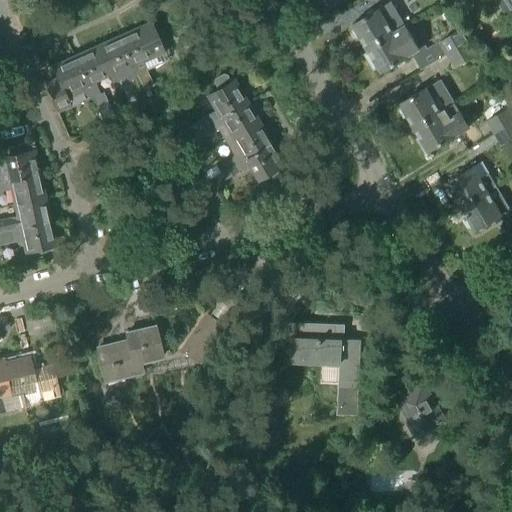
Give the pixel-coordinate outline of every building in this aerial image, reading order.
[(511,0),(497,0),(497,1),(506,15),(511,11),(511,0)] [(368,49),(394,33),(406,26),(392,2),(353,25),(355,28),(352,31),(357,39),(361,38),(368,49)] [(369,51),(365,54),(374,70),(379,68),(382,73),(408,57),(420,50),(406,26),(394,33),(368,49),(369,51)] [(140,90),(148,86),(137,61),(152,54),(141,28),(119,38),(135,76),(134,77),(140,90)] [(446,55),(470,41),(462,29),(439,43),(446,55)] [(128,79),(134,77),(135,76),(119,38),(97,48),(108,73),(107,74),(112,85),(128,78),(128,79)] [(454,68),(478,54),(470,41),(446,55),(446,56),(426,68),(432,79),(452,66),(454,68)] [(98,114),(107,110),(93,80),(107,74),(108,73),(97,48),(75,58),(92,96),(90,96),(98,114)] [(92,96),(75,58),(53,68),(58,79),(45,85),(57,112),(71,106),(65,93),(79,86),(85,99),(90,96),(92,96)] [(207,95),(204,97),(217,118),(244,101),(231,80),(207,95)] [(456,103),(442,80),(427,88),(401,104),(403,107),(400,110),(405,118),(408,117),(415,127),(456,103)] [(511,95),(509,90),(501,94),(509,106),(511,104),(511,95)] [(162,93),(152,97),(157,110),(167,106),(162,93)] [(143,120),(152,116),(144,97),(135,101),(143,120)] [(212,129),(216,127),(225,141),(256,122),(244,101),(217,118),(208,123),(209,124),(212,129)] [(429,152),(470,127),(456,103),(415,127),(421,138),(418,141),(426,153),(429,151),(429,152)] [(493,134),(511,122),(511,111),(510,108),(486,122),(493,134)] [(182,130),(182,131),(186,138),(199,130),(209,124),(208,123),(205,117),(182,130)] [(269,142),(256,122),(225,141),(234,155),(217,165),(221,172),(233,164),(248,155),(269,142)] [(501,148),(511,141),(511,122),(493,134),(501,148)] [(190,148),(204,139),(199,130),(186,138),(185,138),(190,148)] [(269,142),(248,155),(233,164),(221,172),(225,178),(249,164),(258,178),(268,172),(271,177),(276,178),(283,173),(284,170),(281,164),(282,164),(269,142)] [(0,183),(37,175),(32,151),(0,158),(0,183)] [(481,180),(474,167),(447,183),(450,187),(447,189),(451,197),(455,196),(462,207),(496,186),(489,175),(481,180)] [(43,198),(37,175),(0,183),(0,191),(12,189),(16,205),(43,198)] [(476,231),(502,215),(510,210),(496,186),(462,207),(468,218),(465,220),(470,228),(474,227),(476,231)] [(0,232),(48,222),(43,198),(16,205),(20,220),(0,224),(0,232)] [(54,246),(48,222),(0,232),(0,246),(24,241),(27,252),(54,246)] [(207,315),(182,352),(199,363),(224,327),(207,315)] [(230,341),(242,349),(255,331),(244,323),(230,341)] [(293,347),(290,347),(290,351),(292,351),(292,365),(343,366),(342,387),(359,388),(361,340),(336,340),(337,326),(291,325),(291,339),(294,339),(293,347)] [(106,381),(142,372),(140,362),(162,356),(154,326),(127,333),(129,341),(98,349),(106,381)] [(393,361),(394,347),(381,347),(381,360),(393,361)] [(32,371),(28,358),(0,364),(0,397),(22,392),(26,405),(59,397),(51,366),(32,371)] [(420,382),(414,372),(399,381),(405,391),(399,395),(399,394),(397,395),(398,397),(399,396),(420,432),(419,432),(426,444),(449,430),(443,420),(445,419),(447,418),(446,417),(445,417),(425,381),(424,380),(423,380),(423,381),(420,382)]
